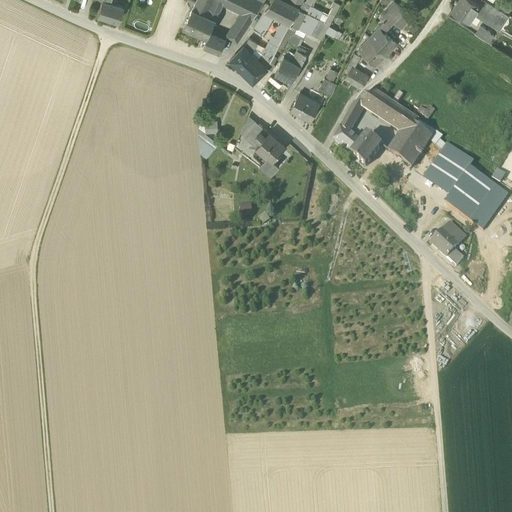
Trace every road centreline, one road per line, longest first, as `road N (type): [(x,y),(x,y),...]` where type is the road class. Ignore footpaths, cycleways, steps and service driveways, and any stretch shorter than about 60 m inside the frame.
road 1 (track): [(107,34),(30,261),(51,511)]
road 2 (residential): [(318,154),(223,76),(32,0)]
road 3 (residential): [(511,333),(318,154)]
road 4 (track): [(445,511),(427,257)]
road 5 (unclassified): [(445,0),(410,49),(351,102),(318,154)]
